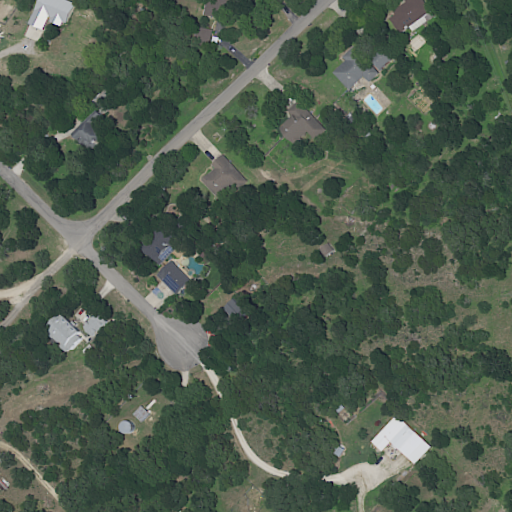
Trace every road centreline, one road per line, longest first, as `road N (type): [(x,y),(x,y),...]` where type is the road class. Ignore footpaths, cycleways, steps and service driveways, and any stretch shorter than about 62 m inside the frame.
road 1 (residential): [(329,0),(62,263)]
road 2 (residential): [(204,360),(0,163)]
